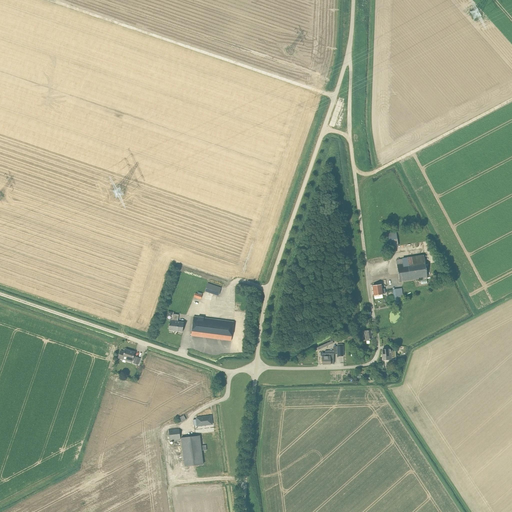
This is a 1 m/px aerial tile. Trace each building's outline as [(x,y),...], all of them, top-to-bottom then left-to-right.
[(390,247),(399,246),(422,242),(420,229),(388,233),(390,247)] [(427,278),(424,256),(396,260),(399,282),(427,278)] [(218,296),(221,288),(208,284),(205,291),(214,294),(218,296)] [(382,289),(381,284),(372,286),(374,296),(383,294),(385,293),(384,289),(382,289)] [(394,288),(393,288),(395,304),(399,303),(398,297),(403,297),(401,288),(394,289),(394,288)] [(178,322),(178,315),(173,314),(172,320),(171,320),(171,321),(170,320),(169,330),(182,332),(184,322),(178,322)] [(231,341),(234,322),(194,317),(191,336),(231,341)] [(366,343),(370,343),(369,340),(373,339),(372,330),(364,331),(366,343)] [(333,343),(332,341),(330,342),(318,347),(319,350),(333,343)] [(121,351),(118,357),(132,362),(135,352),(125,349),(124,352),(121,351)] [(382,350),(383,360),(392,359),(392,358),(396,358),(395,350),(392,350),(391,349),(382,350)] [(334,353),(334,351),(325,351),(325,353),(325,356),(322,356),(322,364),(331,364),(334,364),(334,359),(334,353)] [(211,415),(196,417),(197,426),(212,424),(211,415)] [(170,441),(180,439),(179,429),(169,430),(170,441)] [(185,466),(198,465),(203,464),(200,436),(181,438),(185,466)]
